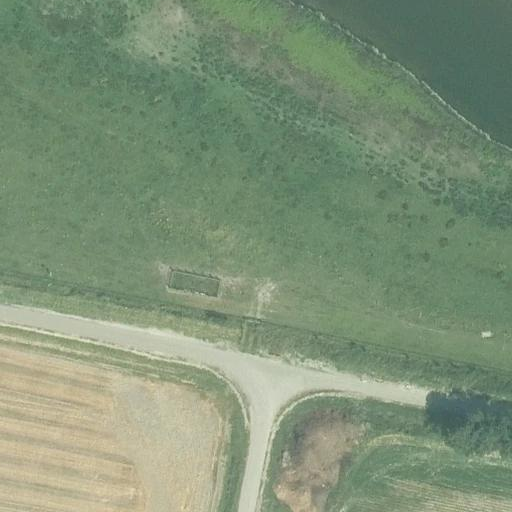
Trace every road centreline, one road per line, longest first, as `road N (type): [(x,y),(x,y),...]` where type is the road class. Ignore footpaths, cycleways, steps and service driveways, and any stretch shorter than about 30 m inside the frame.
road 1 (unclassified): [(270,367),(0,311)]
road 2 (unclassified): [(511,417),(270,367)]
road 3 (unclassified): [(244,511),(270,367)]
